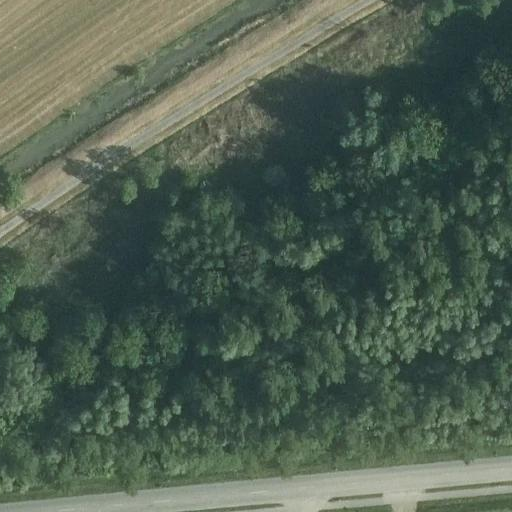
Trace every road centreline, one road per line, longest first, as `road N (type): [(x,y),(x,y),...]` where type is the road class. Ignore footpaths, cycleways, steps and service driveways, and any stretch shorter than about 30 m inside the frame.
road 1 (residential): [(51,511),(304,489)]
road 2 (residential): [(304,489),(511,470)]
